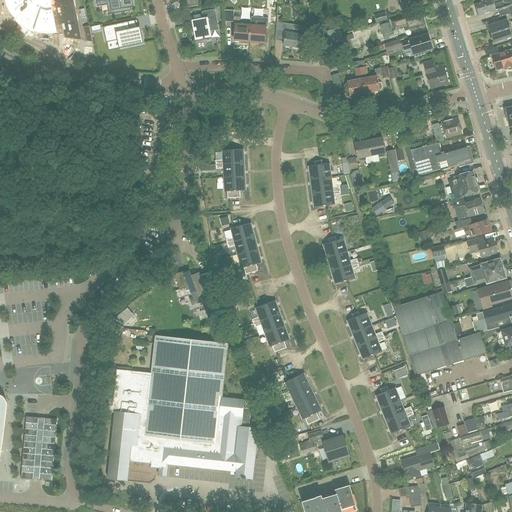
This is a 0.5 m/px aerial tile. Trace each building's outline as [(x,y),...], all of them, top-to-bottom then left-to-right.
[(8,0),(10,5),(13,12),(17,17),(14,20),(15,20),(19,24),(16,29),(25,35),(28,30),(34,32),(34,33),(35,29),(42,31),(49,31),(56,31),(57,31),(63,30),(64,38),(82,41),(73,0),(8,0)] [(109,0),(111,11),(121,9),(122,12),(125,12),(128,11),(131,11),(131,8),(134,7),(132,0),(96,0),(96,1),(101,0),(109,0)] [(398,0),(402,10),(419,5),(417,0),(398,0)] [(476,9),(477,15),(480,14),(480,15),(495,10),(493,2),(499,0),(485,0),(486,0),(476,3),(478,8),(476,9)] [(511,13),(511,12),(511,5),(498,9),(500,17),(511,13)] [(204,39),(211,38),(208,25),(217,23),(215,10),(203,13),(204,19),(192,21),(196,40),(204,38),(204,39)] [(249,42),(251,26),(244,25),(245,22),(239,22),(240,17),(234,17),(234,11),(225,10),(224,21),(233,22),(233,24),(233,32),(235,32),(234,40),(243,41),(242,43),(248,43),(249,41),(249,42)] [(426,26),(422,14),(407,18),(406,15),(391,20),(394,30),(401,28),(402,32),(405,34),(410,32),(410,30),(426,26)] [(276,28),(275,39),(285,41),(284,46),(291,47),(291,49),(299,50),(299,48),(300,48),(301,43),(302,43),(305,27),(280,23),(281,15),(277,15),(276,28)] [(251,26),(249,42),(250,42),(250,43),(256,44),(256,42),(265,43),(266,27),(267,27),(268,19),(262,18),(262,23),(257,23),(257,26),(251,26)] [(389,23),(388,19),(378,22),(379,25),(379,26),(383,37),(393,34),(389,23)] [(494,41),(510,36),(505,20),(489,26),(494,41)] [(138,28),(130,29),(128,22),(103,27),(106,43),(118,40),(120,48),(127,46),(127,47),(144,43),(143,38),(142,39),(141,34),(138,28)] [(92,43),(89,27),(83,28),(86,42),(92,43)] [(329,39),(341,35),(339,27),(326,31),(329,39)] [(433,48),(428,34),(409,40),(410,41),(403,43),(405,49),(412,47),(414,54),(413,54),(415,58),(424,55),(423,51),(433,48)] [(343,41),(341,35),(329,39),(331,45),(343,41)] [(399,40),(385,45),(387,52),(401,48),(399,40)] [(511,41),(510,42),(511,49),(492,55),(497,70),(504,68),(504,69),(507,68),(509,70),(511,69),(511,41)] [(359,62),(365,93),(380,91),(380,90),(382,90),(383,88),(382,84),(380,83),(379,83),(378,76),(366,79),(365,75),(368,74),(366,67),(365,67),(364,60),(359,62)] [(435,69),(432,60),(423,63),(431,89),(449,84),(444,66),(435,69)] [(365,93),(359,62),(359,61),(349,63),(336,66),(338,73),(353,70),(355,80),(347,82),(348,88),(346,88),(347,96),(350,95),(350,96),(365,93)] [(383,78),(389,77),(387,67),(381,68),(383,78)] [(391,79),(398,77),(395,67),(388,68),(391,79)] [(462,134),(458,118),(441,122),(441,124),(438,124),(438,123),(431,125),(436,144),(443,142),(443,139),(462,134)] [(381,137),(368,140),(372,163),(380,162),(378,154),(380,156),(384,155),(384,153),(383,148),(389,147),(387,141),(382,142),(381,137)] [(368,140),(354,143),(357,158),(358,158),(360,160),(365,159),(365,157),(367,164),(372,163),(368,140)] [(465,146),(441,152),(439,144),(416,149),(410,151),(412,160),(415,170),(417,170),(418,176),(470,161),(465,146)] [(412,160),(410,151),(416,149),(415,145),(404,147),(408,161),(412,160)] [(244,163),(244,149),(222,150),(223,160),(216,161),(216,165),(244,163)] [(396,161),(403,160),(402,151),(402,149),(397,150),(394,151),(396,161)] [(396,161),(394,151),(393,150),(386,151),(388,162),(390,173),(399,172),(396,161)] [(350,170),(357,169),(355,158),(348,159),(350,170)] [(310,180),(331,177),(330,164),(322,165),(322,160),(315,161),(315,165),(308,166),(310,180)] [(224,178),(244,177),(245,177),(244,163),(216,165),(216,169),(223,168),(224,178)] [(449,188),(477,180),(477,178),(476,177),(474,178),(472,171),(455,176),(456,178),(450,180),(450,182),(448,182),(449,188)] [(244,177),(224,178),(225,192),(227,192),(228,198),(240,198),(240,191),(246,191),(245,177),(244,177)] [(312,194),(340,190),(340,186),(333,187),(331,177),(310,180),(312,194)] [(455,199),(463,197),(465,197),(464,195),(478,192),(478,190),(479,188),(478,185),(476,184),(477,183),(478,182),(477,180),(449,188),(451,193),(453,193),(455,199)] [(340,190),(312,194),(314,207),(335,205),(334,195),(341,194),(340,190)] [(378,201),(376,191),(369,193),(370,202),(378,201)] [(377,215),(395,203),(390,196),(372,208),(377,215)] [(464,202),(463,197),(455,199),(455,200),(451,201),(453,209),(454,208),(456,215),(457,215),(458,220),(484,213),(480,198),(464,202)] [(338,224),(350,222),(349,215),(337,217),(338,224)] [(470,218),(454,222),(456,229),(453,230),(455,237),(464,234),(464,232),(469,230),(471,238),(490,232),(489,227),(490,226),(488,220),(487,220),(472,225),(470,218)] [(227,244),(255,237),(251,223),(231,228),(233,238),(226,240),(227,244)] [(227,244),(228,248),(235,246),(238,255),(258,250),(255,237),(227,244)] [(347,252),(343,239),(336,241),(335,237),(329,239),(330,243),(323,245),(327,258),(347,252)] [(483,243),(481,237),(466,242),(470,254),(479,251),(481,258),(497,253),(493,240),(483,243)] [(457,251),(456,245),(444,247),(443,245),(431,248),(433,257),(445,255),(445,253),(457,251)] [(238,255),(241,268),(244,268),(246,274),(258,271),(256,265),(262,263),(258,250),(238,255)] [(358,263),(357,259),(350,261),(347,252),(327,258),(331,271),(358,263)] [(472,277),(502,268),(501,266),(503,266),(502,261),(500,262),(499,259),(489,262),(489,261),(480,264),(481,267),(476,269),(475,267),(469,269),(472,277)] [(358,263),(331,271),(335,284),(355,278),(352,269),(359,267),(358,263)] [(437,271),(441,283),(449,282),(445,268),(437,271)] [(472,277),(474,284),(486,281),(487,283),(505,278),(505,276),(506,275),(505,271),(503,271),(502,268),(472,277)] [(360,282),(370,280),(367,269),(357,272),(360,282)] [(213,286),(208,274),(202,276),(206,284),(203,285),(199,273),(191,276),(189,272),(184,274),(183,272),(174,275),(180,290),(185,288),(186,291),(189,290),(190,293),(196,291),(198,296),(206,293),(211,306),(205,308),(208,318),(220,314),(219,311),(223,309),(214,286),(213,286)] [(508,281),(486,288),(478,290),(480,300),(483,309),(492,306),(491,304),(511,298),(511,287),(510,282),(508,282),(508,281)] [(449,282),(441,283),(444,294),(452,291),(449,282)] [(437,293),(393,307),(394,312),(398,322),(402,335),(403,337),(407,348),(416,376),(486,353),(480,337),(479,333),(476,334),(457,340),(450,320),(451,319),(445,300),(444,296),(442,292),(437,293)] [(280,314),(275,301),(255,308),(259,317),(252,320),(254,324),(280,314)] [(476,333),(479,332),(492,328),(501,326),(511,323),(510,318),(511,317),(511,304),(485,312),(484,312),(476,314),(478,320),(472,322),(476,333)] [(121,326),(129,319),(123,311),(115,318),(121,326)] [(370,321),(367,313),(360,316),(359,312),(352,315),(354,318),(347,321),(352,334),(372,326),(370,321)] [(254,324),(255,327),(262,325),(265,334),(285,327),(280,314),(254,324)] [(372,326),(352,334),(357,346),(384,336),(382,332),(376,335),(374,331),(372,326)] [(511,343),(511,328),(510,329),(509,328),(502,330),(501,326),(492,328),(493,333),(496,332),(500,347),(511,343)] [(265,334),(270,347),(272,346),(275,352),(287,348),(284,342),(290,340),(285,327),(265,334)] [(222,398),(227,344),(156,336),(151,374),(117,370),(112,412),(115,412),(108,479),(127,481),(129,461),(151,464),(151,467),(156,468),(168,469),(168,464),(236,472),(235,478),(252,480),(258,428),(248,427),(250,409),(243,408),(244,400),(222,398)] [(357,346),(363,359),(382,351),(379,342),(385,340),(384,336),(357,346)] [(262,349),(252,354),(253,358),(263,352),(262,349)] [(310,386),(304,373),(285,383),(289,392),(283,395),(285,398),(310,386)] [(504,392),(507,391),(511,389),(511,375),(500,379),(504,392)] [(285,398),(286,402),(293,399),(297,407),(316,398),(310,386),(285,398)] [(401,401),(395,388),(389,391),(387,387),(381,390),(382,393),(376,396),(381,409),(401,401)] [(297,407),(303,420),(305,419),(308,425),(320,419),(317,413),(322,411),(316,398),(297,407)] [(401,401),(381,409),(386,421),(412,411),(411,407),(404,410),(401,401)] [(511,404),(501,406),(502,412),(511,409),(511,401),(511,402),(511,404)] [(432,429),(437,428),(450,424),(444,406),(432,410),(427,411),(432,429)] [(511,409),(502,412),(502,413),(496,415),(498,420),(504,418),(504,419),(511,416),(511,409)] [(412,411),(386,421),(391,434),(411,426),(407,417),(414,414),(412,411)] [(478,431),(474,419),(464,422),(467,434),(478,431)] [(511,420),(511,421),(501,424),(501,425),(495,427),(497,434),(511,429),(511,420)] [(309,441),(298,444),(302,455),(317,450),(314,443),(318,442),(317,441),(323,439),(321,431),(308,435),(309,441)] [(491,448),(488,441),(483,443),(479,432),(460,438),(450,441),(456,462),(462,460),(469,458),(485,451),(491,448)] [(334,440),(333,438),(327,439),(328,442),(323,444),(328,461),(347,455),(342,438),(334,440)] [(421,448),(413,451),(415,451),(417,456),(401,461),(407,480),(420,476),(418,471),(433,466),(429,453),(440,450),(438,444),(437,444),(436,444),(421,448)] [(486,472),(483,466),(484,465),(482,461),(497,455),(494,449),(472,458),(467,461),(470,470),(472,477),(486,472)] [(417,485),(419,498),(422,511),(428,510),(424,484),(417,485)] [(443,486),(442,486),(445,499),(452,497),(449,484),(443,486)] [(349,511),(357,510),(349,485),(334,490),(336,495),(320,499),(319,496),(316,497),(316,498),(302,502),(304,511),(349,511)] [(419,505),(417,487),(407,488),(408,496),(410,496),(412,506),(419,505)] [(506,498),(498,501),(502,510),(509,507),(506,498)] [(398,511),(400,501),(393,500),(391,511),(398,511)]
